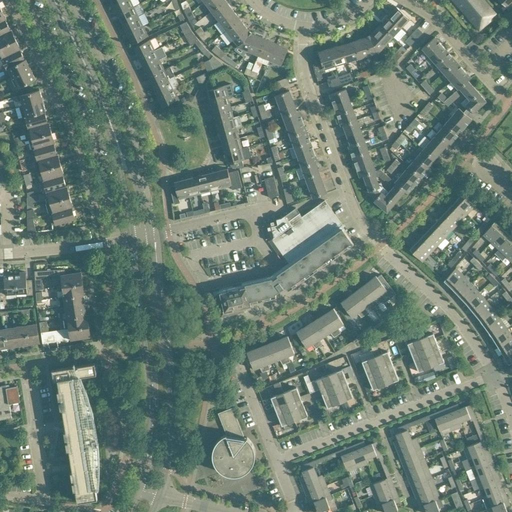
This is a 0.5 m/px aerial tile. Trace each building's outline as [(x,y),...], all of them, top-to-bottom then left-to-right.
[(133,7),(130,0),(122,0),(113,5),(118,14),(133,7)] [(177,3),(176,0),(171,0),(173,5),(176,10),(180,8),(177,3)] [(211,12),(225,1),(224,0),(206,0),(204,2),(211,12)] [(452,0),(465,14),(481,0),(452,0)] [(491,9),(483,0),(481,0),(465,14),(479,30),(491,19),(486,13),(491,9)] [(511,0),(498,0),(508,9),(511,5),(511,0)] [(219,21),(233,10),(225,1),(211,12),(219,21)] [(122,24),(138,16),(133,7),(118,14),(122,24)] [(183,9),(186,15),(192,12),(189,7),(183,9)] [(396,7),(388,16),(401,28),(409,19),(396,7)] [(226,31),(240,20),(233,10),(219,21),(226,31)] [(195,18),(192,12),(186,15),(189,21),(195,18)] [(127,34),(143,26),(138,16),(122,24),(127,34)] [(401,28),(388,16),(380,25),(393,37),(401,28)] [(6,19),(0,22),(0,34),(11,30),(11,29),(10,30),(5,20),(6,19)] [(234,40),(247,29),(240,20),(226,31),(234,40)] [(192,32),(189,27),(186,22),(180,25),(185,35),(192,32)] [(393,37),(380,25),(372,33),(385,45),(393,37)] [(148,36),(143,26),(127,34),(132,44),(148,36)] [(195,31),(199,36),(204,32),(200,27),(195,31)] [(418,28),(409,37),(414,42),(423,33),(418,28)] [(248,51),(254,34),(250,33),(247,29),(234,40),(238,46),(241,48),(248,51)] [(0,47),(16,39),(11,30),(0,34),(0,47)] [(195,42),(198,40),(192,32),(185,35),(190,45),(195,42)] [(208,37),(204,32),(199,36),(203,41),(208,37)] [(385,45),(372,33),(369,37),(364,38),(370,55),(376,53),(380,50),(385,45)] [(259,55),(265,39),(254,34),(248,51),(259,55)] [(410,46),(414,42),(409,37),(405,41),(401,45),(405,49),(409,45),(410,46)] [(422,48),(429,57),(442,46),(435,37),(422,48)] [(370,55),(364,38),(353,41),(358,58),(370,55)] [(21,49),(16,39),(0,47),(0,52),(2,58),(1,58),(2,58),(21,49)] [(270,60),(276,44),(265,39),(259,55),(270,60)] [(139,58),(155,50),(150,40),(134,48),(139,58)] [(358,58),(353,41),(341,45),(347,62),(358,58)] [(288,48),(276,44),(270,60),(281,65),(288,48)] [(347,62),(341,45),(330,49),(335,65),(347,62)] [(216,55),(221,50),(216,46),(212,51),(216,55)] [(450,54),(442,46),(429,57),(437,65),(450,54)] [(21,49),(2,58),(5,64),(1,66),(3,70),(26,60),(26,59),(25,60),(20,50),(21,49)] [(335,65),(330,49),(318,52),(323,69),(335,65)] [(143,67),(159,60),(155,50),(139,58),(143,67)] [(225,54),(221,50),(216,55),(221,59),(225,54)] [(397,50),(393,54),(398,59),(402,54),(397,50)] [(398,59),(393,54),(388,59),(394,64),(398,59)] [(457,62),(450,54),(437,65),(444,73),(457,62)] [(223,65),(213,56),(210,59),(209,60),(214,69),(223,65)] [(319,57),(313,59),(315,67),(322,65),(319,57)] [(30,69),(26,60),(3,70),(3,71),(4,70),(6,74),(10,73),(12,78),(30,69)] [(148,77),(164,69),(159,60),(143,67),(148,77)] [(451,81),(464,70),(457,62),(444,73),(451,81)] [(410,64),(406,68),(410,73),(415,69),(410,64)] [(250,76),(252,70),(246,68),(244,74),(250,76)] [(30,69),(12,78),(8,80),(14,92),(19,90),(18,87),(35,79),(30,69)] [(169,79),(164,69),(148,77),(153,87),(169,79)] [(419,74),(415,69),(410,73),(415,78),(419,74)] [(258,73),(252,70),(250,76),(256,79),(258,73)] [(368,70),(362,72),(364,78),(370,76),(368,70)] [(471,78),(464,70),(451,81),(458,89),(459,88),(471,78)] [(364,78),(362,72),(356,74),(358,81),(364,78)] [(201,86),(206,77),(205,73),(197,77),(201,86)] [(344,75),(339,77),(341,84),(347,82),(344,75)] [(173,89),(180,86),(175,76),(169,79),(153,87),(158,97),(173,89)] [(341,84),(339,77),(327,81),(330,88),(341,84)] [(420,84),(425,90),(429,86),(428,84),(432,81),(429,77),(425,81),(424,80),(420,84)] [(278,88),(289,84),(287,78),(275,82),(278,88)] [(471,78),(459,88),(463,93),(469,100),(465,104),(473,113),(475,111),(486,101),(468,81),(471,78)] [(234,94),(231,83),(214,88),(207,90),(210,101),(227,96),(234,94)] [(434,91),(429,86),(425,90),(429,94),(434,91)] [(178,99),(173,89),(158,97),(163,107),(178,99)] [(329,95),(333,105),(349,99),(346,89),(329,95)] [(21,100),(23,106),(42,101),(39,90),(16,97),(18,101),(21,100)] [(251,95),(249,90),(245,92),(243,92),(246,102),(253,100),(251,95)] [(275,96),(279,106),(293,101),(289,90),(275,96)] [(441,93),(438,97),(443,102),(447,98),(441,93)] [(230,107),(227,96),(210,101),(213,111),(230,107)] [(452,102),(447,98),(443,102),(448,106),(452,102)] [(337,115),(353,109),(349,99),(333,105),(337,115)] [(45,111),(42,101),(23,106),(25,112),(21,113),(22,117),(21,118),(45,111)] [(297,111),(293,101),(279,106),(283,117),(299,111),(299,110),(297,111)] [(429,102),(424,107),(428,111),(433,106),(429,102)] [(233,117),(230,107),(213,111),(216,122),(233,117)] [(424,116),(428,111),(424,107),(420,112),(424,116)] [(464,128),(472,119),(459,108),(451,117),(464,128)] [(341,126),(357,120),(353,109),(337,115),(341,126)] [(45,111),(21,118),(23,122),(26,121),(28,128),(48,122),(47,122),(44,112),(45,111)] [(303,121),(299,111),(283,117),(286,127),(303,121)] [(236,128),(233,117),(216,122),(219,132),(236,128)] [(457,136),(464,128),(451,117),(444,125),(457,136)] [(415,118),(410,124),(414,127),(419,122),(415,118)] [(346,135),(360,130),(357,120),(341,126),(343,125),(346,135)] [(307,131),(303,121),(286,127),(290,137),(307,131)] [(51,133),(48,122),(28,128),(29,128),(31,133),(27,135),(28,139),(51,133)] [(410,133),(414,127),(410,124),(405,129),(406,129),(404,132),(407,135),(409,132),(410,133)] [(450,144),(457,136),(444,125),(437,133),(448,143),(450,144)] [(239,138),(236,128),(219,132),(222,143),(239,138)] [(348,146),(364,140),(360,130),(346,135),(350,145),(348,146)] [(310,141),(307,131),(290,137),(294,147),(310,141)] [(54,143),(51,133),(28,139),(31,150),(34,149),(54,143)] [(442,151),(448,143),(437,133),(430,141),(442,151)] [(400,135),(396,140),(400,144),(405,138),(400,135)] [(434,159),(442,151),(430,141),(425,137),(418,144),(424,148),(423,149),(434,159)] [(242,148),(239,138),(222,143),(225,153),(242,148)] [(352,156),(368,150),(364,140),(348,146),(352,156)] [(396,149),(400,144),(396,140),(391,145),(396,149)] [(314,151),(310,141),(294,147),(298,157),(314,151)] [(54,143),(34,149),(36,155),(32,156),(33,161),(58,154),(57,154),(56,154),(53,144),(54,143)] [(245,159),(242,148),(225,153),(228,164),(230,163),(231,167),(239,169),(244,167),(242,160),(245,159)] [(428,167),(434,159),(423,149),(416,157),(429,169),(429,168),(428,167)] [(372,160),(368,150),(352,156),(355,167),(372,160)] [(318,162),(314,151),(298,157),(301,167),(318,162)] [(61,165),(58,154),(33,161),(34,161),(35,161),(37,171),(61,165)] [(422,177),(429,169),(416,157),(408,166),(422,177)] [(396,159),(391,164),(395,168),(400,163),(396,159)] [(375,171),(372,160),(355,167),(359,177),(363,176),(363,175),(373,171),(375,171)] [(318,162),(301,167),(305,178),(319,173),(316,162),(318,162)] [(391,173),(395,168),(391,164),(387,170),(391,173)] [(63,175),(61,165),(37,171),(39,176),(43,175),(44,180),(43,180),(43,181),(63,175)] [(415,185),(422,177),(408,166),(401,174),(415,185)] [(227,169),(216,171),(221,188),(232,186),(227,169)] [(221,188),(216,171),(206,174),(210,191),(221,188)] [(368,188),(369,191),(380,187),(379,187),(378,184),(380,183),(380,182),(378,183),(375,177),(373,171),(363,175),(363,176),(368,188)] [(323,182),(319,173),(305,178),(309,188),(323,182)] [(210,191),(206,174),(195,177),(200,194),(210,191)] [(408,193),(415,185),(401,174),(395,182),(396,183),(408,193)] [(64,175),(63,175),(43,181),(45,187),(41,188),(43,193),(67,186),(66,186),(63,176),(64,175)] [(274,176),(264,179),(269,198),(278,195),(274,176)] [(200,194),(195,177),(185,179),(189,196),(200,194)] [(189,196),(185,179),(174,182),(175,185),(170,187),(174,204),(180,203),(179,199),(189,196)] [(327,193),(323,182),(309,188),(312,198),(327,193)] [(408,193),(396,183),(392,188),(385,196),(382,193),(382,192),(381,192),(374,201),(387,212),(405,191),(408,194),(408,193)] [(70,197),(67,186),(43,193),(48,192),(49,197),(45,198),(47,203),(70,197)] [(462,194),(454,202),(460,207),(467,214),(475,206),(462,194)] [(73,207),(70,197),(47,203),(48,208),(52,207),(53,212),(52,212),(52,213),(73,207)] [(240,290),(239,287),(234,289),(233,286),(219,290),(220,294),(215,295),(220,317),(244,312),(242,305),(249,303),(250,306),(251,305),(250,303),(262,301),(276,297),(275,293),(285,286),(288,291),(299,283),(300,282),(299,281),(352,243),(352,245),(353,244),(342,228),(343,227),(324,200),(302,216),(296,208),(285,216),(285,215),(284,216),(281,218),(265,222),(269,239),(268,239),(287,267),(277,274),(276,274),(277,276),(273,279),(271,278),(257,281),(245,284),(246,289),(240,290)] [(467,214),(460,207),(454,202),(447,210),(452,215),(460,222),(467,214)] [(75,219),(72,208),(73,207),(52,213),(54,219),(50,220),(52,225),(75,219)] [(460,222),(452,215),(447,210),(439,218),(445,223),(452,230),(460,222)] [(36,232),(33,218),(27,220),(27,232),(36,232)] [(452,230),(445,223),(439,218),(432,226),(437,231),(445,238),(452,230)] [(483,234),(491,242),(503,229),(494,221),(483,234)] [(445,238),(437,231),(432,226),(424,234),(430,239),(437,246),(445,238)] [(499,249),(511,236),(503,229),(491,242),(499,249)] [(437,246),(430,239),(424,234),(417,241),(423,247),(430,253),(437,246)] [(506,256),(511,250),(511,237),(511,236),(499,249),(506,256)] [(430,253),(423,247),(417,241),(409,249),(422,262),(430,253)] [(485,258),(480,254),(477,257),(484,264),(487,261),(485,258)] [(451,288),(464,276),(456,268),(444,281),(451,288)] [(59,286),(82,283),(81,272),(65,274),(64,269),(34,271),(36,290),(43,289),(42,279),(48,279),(48,276),(61,275),(63,286),(59,286)] [(19,275),(15,275),(16,293),(27,293),(27,295),(33,295),(32,280),(26,280),(26,272),(19,273),(19,275)] [(16,293),(15,275),(4,276),(4,281),(0,281),(0,296),(6,297),(6,294),(16,293)] [(376,276),(367,282),(382,302),(385,299),(382,294),(387,290),(376,276)] [(459,296),(472,284),(464,276),(451,288),(459,296)] [(382,302),(367,282),(358,289),(370,304),(374,300),(379,304),(382,302)] [(84,294),(82,283),(59,286),(59,291),(57,291),(58,297),(59,297),(84,294)] [(466,304),(479,292),(472,284),(459,296),(466,304)] [(370,304),(358,289),(350,296),(365,315),(368,313),(365,307),(370,304)] [(473,312),(486,301),(479,292),(466,304),(473,312)] [(84,294),(59,297),(60,302),(64,301),(65,307),(85,304),(83,294),(84,294)] [(365,315),(350,296),(341,302),(352,317),(357,313),(361,317),(365,315)] [(479,320),(493,309),(486,301),(473,312),(479,320)] [(86,315),(85,304),(65,307),(66,313),(62,314),(62,319),(87,315),(86,315)] [(333,308),(324,314),(337,335),(341,333),(338,327),(343,324),(333,308)] [(485,328),(500,318),(493,309),(479,320),(485,328)] [(337,335),(324,314),(315,320),(325,336),(330,332),(334,337),(337,335)] [(89,326),(87,315),(62,319),(64,319),(65,329),(89,326)] [(506,327),(509,325),(503,316),(500,318),(485,328),(492,337),(506,327)] [(325,336),(315,320),(306,326),(319,346),(322,344),(320,339),(325,336)] [(48,329),(46,321),(39,322),(40,330),(48,329)] [(36,324),(25,325),(28,344),(39,342),(36,324)] [(28,344),(25,325),(15,327),(18,346),(28,344)] [(90,337),(89,326),(65,329),(48,331),(41,332),(43,343),(57,341),(90,337)] [(319,346),(306,326),(296,332),(306,347),(312,344),(316,349),(319,346)] [(18,346),(15,327),(4,329),(7,348),(18,346)] [(497,346),(511,336),(506,327),(492,337),(497,346)] [(433,333),(420,338),(426,352),(439,347),(433,333)] [(288,336),(277,340),(286,363),(290,362),(288,356),(294,353),(288,336)] [(503,355),(511,349),(511,336),(497,346),(503,355)] [(426,352),(420,338),(407,343),(413,357),(426,352)] [(286,363),(277,340),(267,344),(274,361),(279,359),(282,364),(286,363)] [(274,361),(267,344),(257,348),(266,371),(270,369),(268,363),(274,361)] [(444,362),(439,347),(426,352),(431,367),(444,362)] [(266,371),(257,348),(247,352),(253,369),(259,367),(262,372),(266,371)] [(511,349),(503,355),(508,364),(511,362),(511,349)] [(387,351),(374,356),(380,370),(393,365),(387,351)] [(431,367),(426,352),(413,357),(418,372),(431,367)] [(380,370),(374,356),(362,361),(367,376),(380,370)] [(94,417),(92,410),(90,403),(88,396),(86,390),(83,383),(80,377),(96,374),(94,363),(52,370),(54,381),(58,380),(78,501),(97,498),(98,491),(99,485),(99,478),(99,471),(99,464),(99,457),(99,451),(98,444),(97,444),(93,417),(94,417)] [(399,379),(393,365),(380,370),(386,385),(399,379)] [(342,369),(329,374),(334,388),(347,383),(342,369)] [(386,385),(380,370),(367,376),(373,390),(386,385)] [(334,388),(329,374),(310,381),(307,372),(303,373),(310,392),(320,389),(322,394),(334,388)] [(353,398),(347,383),(334,388),(340,403),(353,398)] [(6,386),(0,386),(0,390),(5,419),(11,418),(10,406),(12,403),(19,402),(19,403),(20,403),(17,386),(7,388),(6,386)] [(296,387),(283,392),(289,406),(302,401),(296,387)] [(340,403),(334,388),(322,394),(327,408),(340,403)] [(289,406),(283,392),(270,397),(276,411),(289,406)] [(307,416),(302,401),(289,406),(295,421),(307,416)] [(458,404),(453,406),(460,422),(469,418),(470,421),(476,419),(470,404),(459,409),(458,404)] [(295,421),(289,406),(276,411),(282,426),(295,421)] [(460,422),(453,406),(443,410),(451,431),(461,427),(460,422)] [(245,440),(242,431),(232,407),(218,413),(226,434),(224,435),(222,436),(221,437),(219,438),(217,440),(216,441),(215,443),(214,445),(213,447),(213,449),(212,451),(212,453),(212,455),(212,457),(213,459),(213,461),(214,463),(215,465),(216,467),(217,468),(219,470),(220,471),(222,472),(224,473),(226,474),(228,475),(230,475),(232,476),(234,476),(236,476),(238,475),(240,475),(242,474),(244,473),(246,472),(247,471),(249,469),(250,468),(251,466),(252,464),(253,462),(247,460),(248,458),(248,456),(248,454),(248,452),(248,451),(247,449),(247,447),(246,446),(245,444),(243,443),(245,440)] [(451,431),(443,410),(433,414),(441,435),(451,431)] [(393,442),(395,446),(411,440),(408,430),(410,429),(408,424),(394,429),(398,440),(393,442)] [(416,438),(411,440),(395,446),(399,456),(420,448),(416,438)] [(463,448),(467,458),(488,450),(484,440),(463,448)] [(364,441),(360,443),(366,459),(376,455),(377,458),(382,456),(376,442),(366,446),(364,441)] [(368,464),(366,459),(360,443),(349,447),(358,468),(368,464)] [(358,468),(349,447),(339,451),(347,472),(358,468)] [(424,458),(420,448),(399,456),(403,466),(424,458)] [(492,460),(488,450),(467,458),(471,468),(492,460)] [(407,476),(428,468),(424,458),(403,466),(407,476)] [(496,470),(492,460),(471,468),(475,478),(496,470)] [(300,479),(301,483),(317,476),(314,467),(316,466),(314,461),(300,466),(304,477),(300,479)] [(411,486),(432,478),(428,468),(407,476),(411,486)] [(500,480),(496,470),(475,478),(479,488),(500,480)] [(305,493),(326,485),(322,475),(317,476),(301,483),(305,493)] [(369,485),(373,495),(394,487),(390,477),(369,485)] [(415,496),(436,488),(432,478),(411,486),(415,496)] [(504,490),(500,480),(479,488),(483,498),(504,490)] [(309,503),(330,495),(326,485),(305,493),(309,503)] [(398,497),(394,487),(373,495),(377,505),(398,497)] [(419,506),(440,498),(436,488),(415,496),(419,506)] [(508,500),(504,490),(483,498),(487,508),(508,500)] [(332,499),(330,495),(309,503),(311,507),(316,506),(318,511),(330,507),(327,501),(332,499)] [(400,501),(398,497),(377,505),(379,510),(384,508),(385,511),(390,511),(398,509),(395,503),(400,501)] [(440,498),(419,506),(421,511),(425,509),(426,511),(434,511),(439,510),(439,508),(443,506),(440,498)] [(510,504),(508,500),(487,508),(482,510),(482,511),(507,511),(505,506),(510,504)]
